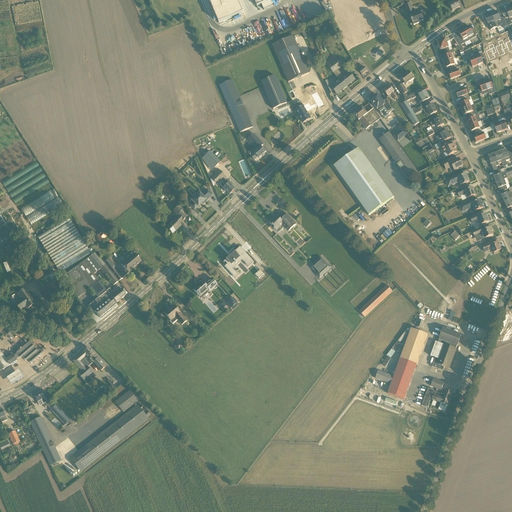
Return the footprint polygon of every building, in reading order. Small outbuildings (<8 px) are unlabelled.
[(254,0),(257,7),(262,5),(264,10),(273,6),(271,1),(272,0),(254,0)] [(460,7),(456,0),(449,0),(448,1),(453,11),(460,7)] [(404,6),(409,17),(410,17),(414,26),(419,23),(419,22),(423,20),(420,12),(415,14),(410,3),(404,6)] [(347,12),(335,16),(345,43),(357,38),(347,12)] [(498,21),(500,20),(500,19),(497,12),(485,17),(494,40),(503,36),(504,35),(498,21)] [(468,27),(463,29),(468,38),(473,35),(474,37),(477,35),(474,29),(471,30),(469,27),(468,28),(468,27)] [(460,33),(459,33),(460,36),(457,38),(458,39),(461,44),(461,45),(470,41),(468,38),(463,29),(459,32),(460,33)] [(452,35),(442,40),(442,41),(440,42),(437,43),(440,51),(444,50),(445,53),(451,51),(453,50),(452,47),(448,48),(446,43),(450,41),(454,39),(453,37),(453,36),(452,35)] [(309,74),(293,36),(272,45),(289,83),(309,74)] [(499,46),(495,47),(499,56),(505,54),(503,50),(506,49),(502,40),(498,42),(499,46)] [(490,50),(486,52),(490,61),(495,58),(494,54),(496,53),(493,44),(488,46),(490,50)] [(453,60),(455,59),(453,53),(452,54),(451,51),(445,53),(444,53),(445,56),(443,57),(443,58),(442,58),(444,63),(453,60)] [(475,58),(478,66),(483,64),(480,56),(475,58)] [(333,73),(337,79),(342,84),(345,88),(355,80),(350,73),(343,78),(337,70),(341,67),(333,57),(325,63),(333,73)] [(472,68),(478,66),(475,58),(469,60),(472,68)] [(446,68),(446,67),(447,68),(450,67),(451,70),(457,68),(456,65),(457,65),(455,59),(453,60),(444,63),(445,68),(446,68)] [(457,68),(451,70),(452,73),(449,74),(450,77),(449,77),(450,80),(461,76),(459,71),(460,70),(459,67),(457,68)] [(401,78),(404,82),(406,85),(414,79),(409,72),(401,78)] [(275,76),(261,82),(273,110),(287,104),(275,76)] [(503,76),(497,78),(500,87),(504,85),(506,89),(511,88),(507,79),(504,80),(503,76)] [(342,84),(337,79),(335,81),(337,83),(331,88),(337,95),(345,88),(342,84)] [(219,86),(240,133),(253,127),(232,80),(219,86)] [(324,82),(325,86),(329,95),(332,94),(326,81),(324,82)] [(490,81),(484,83),(487,91),(492,89),(490,81)] [(479,85),(482,93),(487,91),(484,83),(479,85)] [(399,87),(401,91),(403,95),(406,98),(408,97),(406,94),(407,93),(405,89),(402,85),(399,87)] [(394,99),(397,97),(393,92),(394,92),(390,87),(384,91),(389,98),(391,95),(394,99)] [(461,98),(462,100),(469,97),(468,95),(465,89),(455,93),(456,96),(457,96),(458,99),(461,98)] [(426,91),(419,95),(421,99),(422,101),(419,103),(421,107),(424,105),(428,103),(427,101),(428,100),(430,99),(426,91)] [(317,92),(311,95),(316,103),(317,106),(318,108),(324,105),(317,92)] [(405,99),(407,102),(412,99),(418,96),(416,93),(408,97),(406,98),(405,99)] [(382,106),(389,114),(393,110),(386,100),(385,100),(387,102),(384,104),(378,96),(374,99),(372,101),(371,101),(377,110),(382,106)] [(459,105),(461,110),(471,107),(468,101),(471,100),(469,97),(462,100),(463,103),(460,104),(461,105),(460,106),(459,105)] [(492,101),(494,107),(501,104),(499,98),(492,101)] [(293,105),(299,115),(306,111),(301,101),(296,100),(292,102),(293,105)] [(420,123),(407,102),(401,105),(414,126),(420,123)] [(430,106),(426,108),(423,110),(425,114),(428,113),(430,116),(437,112),(433,105),(430,106)] [(473,112),(471,107),(461,110),(463,115),(464,115),(465,116),(468,114),(469,117),(475,115),(474,112),(473,112)] [(373,108),(366,113),(362,108),(354,114),(366,130),(381,119),(373,108)] [(311,119),(306,111),(299,115),(303,123),(311,119)] [(466,122),(468,127),(477,123),(481,122),(477,114),(475,115),(469,117),(470,120),(467,121),(467,122),(466,122)] [(440,118),(430,123),(432,127),(436,125),(438,128),(444,125),(440,118)] [(499,124),(502,132),(507,130),(504,122),(504,121),(503,119),(498,121),(499,124)] [(476,134),(482,131),(481,128),(479,129),(477,123),(468,127),(470,132),(471,132),(470,131),(471,131),(472,132),(474,131),(476,134)] [(400,124),(395,128),(398,133),(404,128),(400,124)] [(502,132),(499,124),(494,126),(497,134),(502,132)] [(447,131),(440,135),(439,132),(434,134),(438,141),(439,140),(443,138),(444,141),(451,138),(447,131)] [(474,141),(475,144),(486,139),(484,134),(483,134),(482,131),(476,134),(477,137),(474,138),(475,141),(474,141)] [(407,179),(408,179),(409,180),(410,179),(411,180),(414,178),(414,177),(417,175),(416,173),(417,172),(389,133),(379,140),(407,179)] [(259,149),(251,156),(254,160),(258,157),(259,159),(262,156),(262,157),(265,155),(265,154),(264,154),(266,153),(265,152),(266,152),(264,149),(263,149),(264,149),(263,150),(261,147),(263,145),(254,134),(249,139),(259,149)] [(454,146),(455,146),(454,144),(450,146),(449,143),(442,147),(441,148),(444,154),(446,153),(448,157),(457,152),(454,146)] [(369,215),(394,198),(359,149),(334,166),(369,215)] [(506,161),(509,160),(509,159),(511,158),(510,152),(507,153),(506,150),(500,152),(505,166),(508,165),(506,161)] [(210,152),(204,158),(214,168),(220,163),(210,152)] [(502,163),(503,167),(505,166),(500,152),(494,155),(497,162),(498,162),(498,163),(499,164),(502,163)] [(491,164),(494,171),(497,169),(496,167),(499,166),(498,163),(498,162),(497,162),(494,155),(488,157),(489,157),(486,159),(487,162),(489,161),(490,164),(491,164)] [(451,173),(459,170),(459,169),(462,167),(459,159),(452,163),(450,159),(443,162),(446,170),(449,169),(451,173)] [(498,171),(497,169),(494,171),(496,176),(494,177),(496,183),(504,180),(511,176),(511,173),(511,172),(506,174),(505,173),(502,174),(500,170),(498,171)] [(222,180),(226,176),(220,171),(211,179),(215,183),(220,179),(222,180)] [(452,185),(459,182),(461,186),(469,182),(466,175),(459,178),(458,174),(445,180),(448,187),(452,185)] [(223,188),(223,189),(229,195),(230,194),(232,193),(232,192),(234,190),(231,186),(232,186),(226,179),(220,185),(223,188)] [(504,180),(496,183),(498,189),(500,188),(502,192),(507,190),(504,180)] [(168,196),(172,192),(169,190),(171,188),(167,184),(161,189),(168,196)] [(466,195),(467,199),(475,195),(472,188),(465,191),(464,188),(461,189),(457,191),(456,191),(459,198),(466,195)] [(501,196),(504,202),(510,200),(511,199),(511,189),(509,191),(510,192),(507,194),(507,193),(501,196)] [(25,215),(59,198),(55,190),(21,207),(25,215)] [(198,207),(202,203),(205,200),(206,201),(212,195),(207,190),(201,196),(199,194),(198,195),(197,194),(194,197),(194,198),(192,201),(194,203),(191,206),(194,210),(197,207),(198,207)] [(474,208),(475,212),(483,208),(480,201),(472,204),(471,201),(463,204),(459,206),(462,212),(466,211),(474,208)] [(179,217),(176,221),(175,220),(166,229),(172,235),(181,226),(178,224),(182,220),(182,221),(186,218),(180,212),(182,209),(178,205),(173,211),(179,217)] [(471,221),(473,224),(480,221),(482,225),(489,222),(486,214),(479,217),(478,214),(470,217),(471,221)] [(296,224),(287,215),(283,219),(283,220),(282,221),(278,217),(276,219),(277,220),(275,221),(273,219),(269,223),(273,227),(273,226),(275,228),(274,229),(276,231),(277,231),(278,232),(282,229),(282,228),(283,226),(285,229),(289,232),(292,228),(296,224)] [(38,238),(60,273),(89,255),(90,256),(95,253),(91,247),(88,249),(68,218),(38,238)] [(480,241),(481,240),(485,238),(485,239),(493,235),(491,232),(493,231),(492,227),(482,231),(481,228),(473,232),(474,236),(477,235),(480,241)] [(454,232),(449,236),(454,241),(459,237),(454,232)] [(498,243),(491,246),(490,243),(482,246),(485,253),(492,250),(494,254),(501,250),(499,247),(500,247),(498,243)] [(257,263),(246,251),(246,250),(245,250),(236,258),(237,258),(236,260),(235,259),(229,265),(231,264),(233,267),(230,269),(238,279),(242,276),(238,272),(235,269),(239,265),(241,267),(247,262),(248,263),(251,267),(257,263)] [(127,260),(122,265),(129,273),(133,270),(132,269),(141,262),(132,251),(128,255),(130,258),(127,260)] [(94,274),(100,269),(105,265),(104,263),(96,253),(95,253),(90,256),(62,278),(69,288),(77,298),(90,288),(98,298),(88,306),(94,313),(95,312),(100,318),(111,309),(110,308),(116,303),(107,291),(106,291),(99,281),(94,274)] [(331,268),(321,258),(312,266),(319,273),(317,275),(320,278),(331,268)] [(115,266),(109,259),(104,263),(105,265),(110,270),(114,267),(115,266)] [(105,265),(100,269),(113,286),(118,282),(110,270),(105,265)] [(114,267),(110,270),(118,282),(123,279),(114,267)] [(260,270),(255,275),(258,279),(261,276),(264,274),(260,270)] [(48,286),(51,277),(47,275),(45,279),(43,284),(48,286)] [(193,290),(198,296),(199,297),(203,294),(204,295),(205,294),(204,293),(207,291),(207,292),(216,284),(211,279),(204,285),(202,282),(196,286),(197,287),(193,290)] [(48,287),(42,291),(45,295),(56,287),(53,283),(48,287)] [(359,311),(365,318),(392,292),(387,285),(359,311)] [(107,291),(116,303),(126,296),(119,287),(112,292),(110,289),(107,291)] [(20,311),(26,306),(28,309),(35,304),(25,289),(18,294),(21,300),(15,304),(20,311)] [(226,303),(229,306),(231,308),(237,303),(233,298),(231,300),(230,299),(226,303)] [(180,313),(174,306),(168,310),(169,311),(165,315),(170,320),(169,321),(172,325),(178,320),(182,325),(187,321),(180,313)] [(375,379),(391,385),(388,394),(404,400),(428,335),(411,329),(394,377),(378,371),(375,379)] [(461,335),(443,329),(438,343),(436,342),(430,356),(435,358),(432,367),(443,371),(445,367),(449,369),(461,335)] [(31,364),(42,354),(31,341),(15,354),(13,356),(16,360),(20,358),(20,359),(22,357),(25,361),(27,360),(31,364)] [(78,374),(84,381),(86,384),(85,385),(88,389),(90,388),(87,384),(96,376),(88,367),(93,363),(101,371),(105,367),(88,348),(83,352),(83,353),(73,361),(82,371),(78,374)] [(391,359),(395,352),(391,350),(387,356),(388,356),(391,359)] [(5,359),(9,365),(10,366),(16,361),(16,360),(13,356),(11,353),(5,357),(4,358),(5,359)] [(9,365),(5,359),(0,362),(0,363),(4,369),(9,365)] [(21,370),(9,377),(12,384),(25,377),(21,370)] [(444,383),(434,380),(431,386),(441,390),(444,383)] [(133,405),(135,407),(137,405),(135,403),(140,400),(131,389),(115,402),(123,413),(133,405)] [(428,389),(422,406),(427,408),(434,391),(428,389)] [(432,400),(441,403),(440,407),(445,409),(445,410),(447,405),(448,405),(452,393),(446,390),(442,399),(434,396),(432,400)] [(52,403),(51,404),(46,397),(47,397),(48,397),(44,393),(42,394),(41,392),(34,396),(37,402),(41,400),(45,408),(47,406),(50,409),(54,405),(52,403)] [(68,427),(71,425),(73,423),(71,420),(71,419),(56,405),(50,411),(64,426),(65,425),(68,427)] [(137,405),(135,407),(69,458),(80,472),(148,419),(147,418),(150,415),(143,407),(140,409),(137,405)] [(50,466),(61,461),(40,417),(30,422),(50,466)] [(19,442),(14,431),(8,434),(13,445),(14,444),(14,446),(20,443),(19,442)] [(0,448),(1,450),(10,446),(7,440),(0,443),(0,448)]
